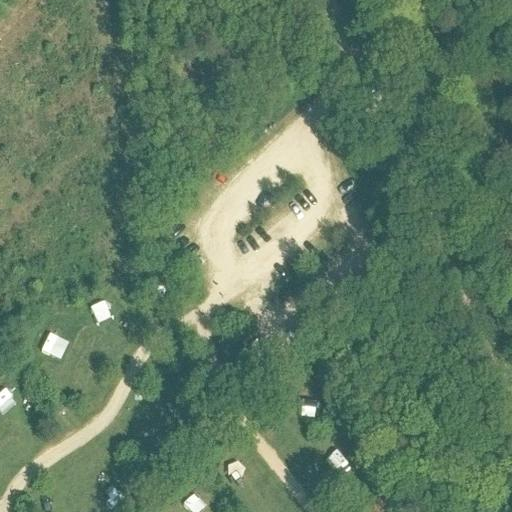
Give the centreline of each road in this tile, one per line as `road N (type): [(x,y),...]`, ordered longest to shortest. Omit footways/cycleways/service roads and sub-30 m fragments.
road 1 (track): [(6,511),(53,454),(104,419),(162,333),(200,314),(320,207),(305,133)]
road 2 (track): [(325,0),(511,400)]
road 3 (track): [(360,74),(212,220),(233,285)]
